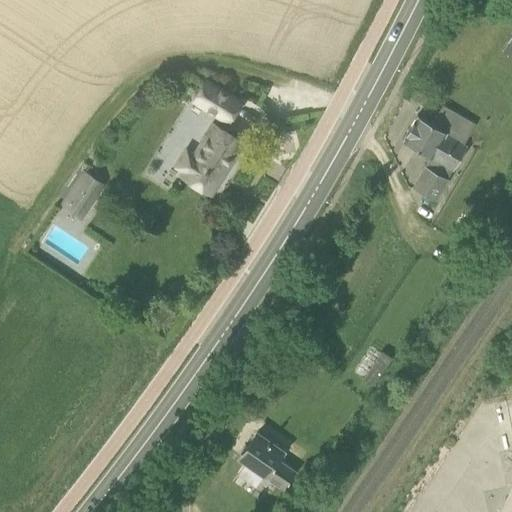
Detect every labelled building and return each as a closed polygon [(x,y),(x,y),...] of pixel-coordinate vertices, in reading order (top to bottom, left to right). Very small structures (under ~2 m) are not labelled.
[(240,102),(206,81),(194,100),(228,121),(240,102)] [(417,115),(402,141),(431,158),(425,168),(424,167),(413,187),(435,200),(468,145),(464,143),(475,124),(443,104),(432,124),(417,115)] [(182,175),(210,193),(242,142),(213,124),(194,155),(186,150),(176,166),(184,171),(182,175)] [(105,184),(85,170),(75,184),(96,198),(105,184)] [(308,372),(319,364),(310,351),(298,359),(308,372)] [(256,433),(239,457),(266,476),(283,488),(297,470),(279,457),(283,452),(256,433)]
